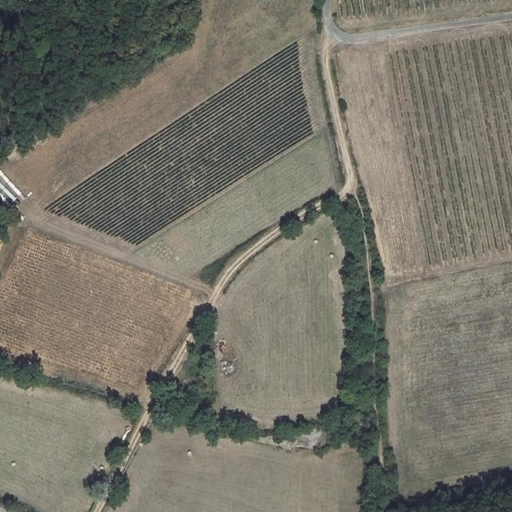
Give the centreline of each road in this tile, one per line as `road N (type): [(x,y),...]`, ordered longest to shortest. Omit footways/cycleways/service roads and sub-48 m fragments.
road 1 (track): [(348,194),(225,274),(97,511)]
road 2 (track): [(511,18),(329,37),(331,0)]
